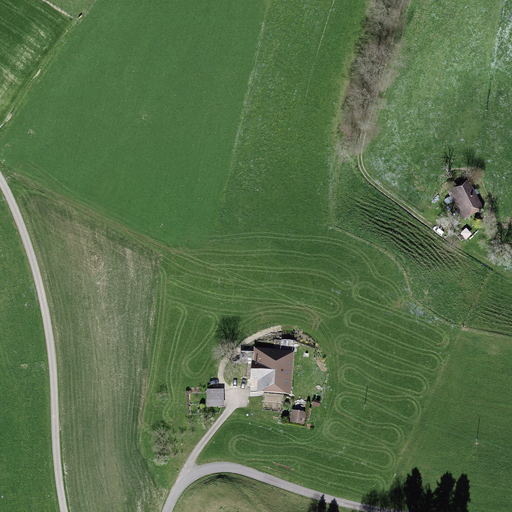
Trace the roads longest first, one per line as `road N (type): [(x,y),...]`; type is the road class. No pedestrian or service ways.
road 1 (unclassified): [(0,179),(50,344),(64,511)]
road 2 (unclassified): [(168,511),(187,481),(223,467),(387,511)]
